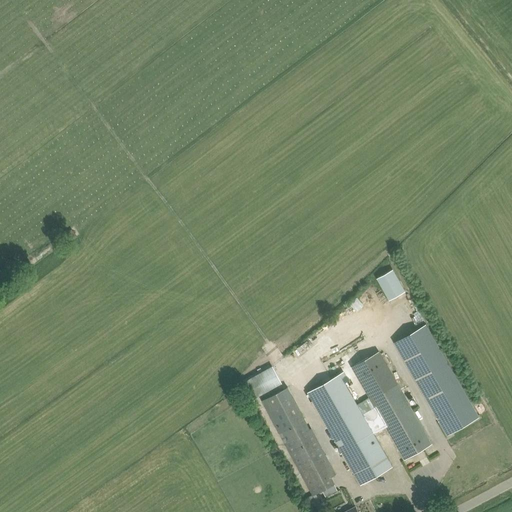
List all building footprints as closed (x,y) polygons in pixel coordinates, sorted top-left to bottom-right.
[(394,342),(447,435),(479,416),(426,323),(394,342)] [(351,366),(374,406),(385,425),(405,459),(432,444),(378,351),(351,366)] [(393,466),(373,432),(363,413),(339,373),(307,392),(308,393),(306,394),(310,402),(312,401),(360,484),(393,466)] [(262,400),(280,434),(312,495),(316,492),(322,490),(334,483),(331,477),(336,474),(313,431),(310,432),(304,421),(286,387),(262,400)] [(374,406),(363,413),(373,432),(385,425),(374,406)] [(334,483),(322,490),(326,497),(338,490),(334,483)] [(307,498),(310,504),(320,499),(316,492),(312,495),(307,498)]
